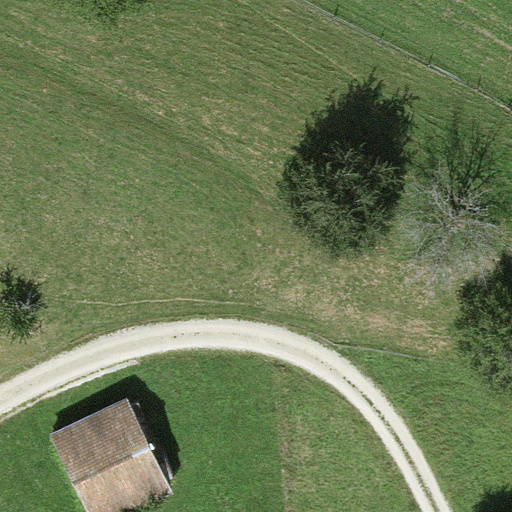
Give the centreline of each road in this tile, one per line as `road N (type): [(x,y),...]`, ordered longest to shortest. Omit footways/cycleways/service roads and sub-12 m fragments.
road 1 (track): [(431,511),(349,392),(259,340),(123,350),(0,405)]
road 2 (track): [(280,353),(337,347),(511,387)]
